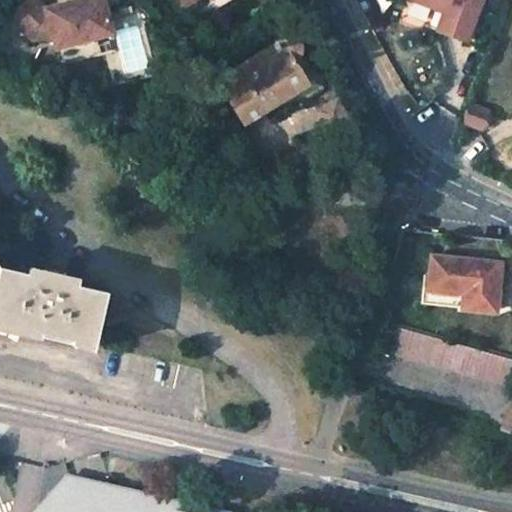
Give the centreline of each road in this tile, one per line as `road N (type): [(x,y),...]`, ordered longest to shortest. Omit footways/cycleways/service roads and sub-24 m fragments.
road 1 (residential): [(0,163),(140,285),(276,386),(287,417),(284,471)]
road 2 (tertiary): [(0,405),(284,471)]
road 3 (unclassified): [(329,0),(388,112),(428,162),(511,212)]
road 4 (tertiary): [(284,471),(470,511)]
